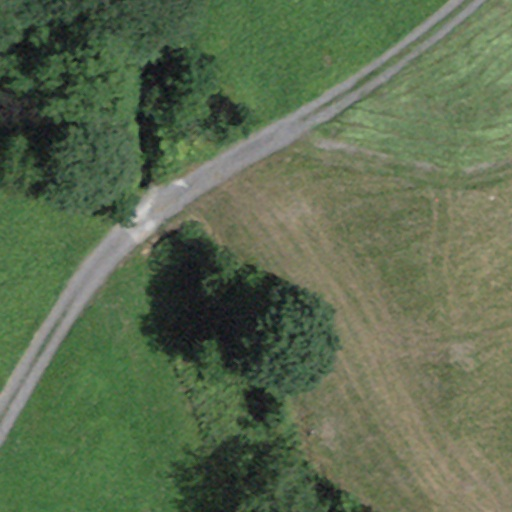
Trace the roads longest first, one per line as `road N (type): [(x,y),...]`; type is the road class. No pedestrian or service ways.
road 1 (track): [(476,0),(143,224),(96,270),(0,429)]
road 2 (track): [(265,147),(415,170),(511,170)]
